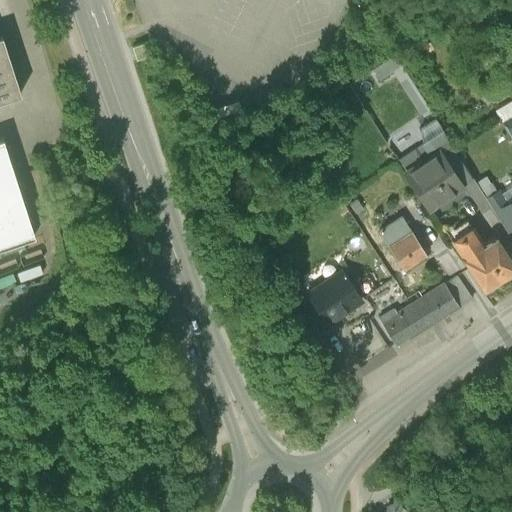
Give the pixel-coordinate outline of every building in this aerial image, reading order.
[(0,104),(21,97),(2,38),(0,38),(0,104)] [(148,58),(143,44),(132,48),(136,62),(148,58)] [(511,118),(503,124),(511,139),(511,118)] [(429,140),(437,152),(438,151),(443,159),(454,152),(442,132),(429,140)] [(0,142),(0,252),(35,241),(32,233),(35,228),(30,226),(20,195),(22,190),(18,188),(8,157),(10,152),(5,150),(3,142),(0,142)] [(438,151),(437,152),(406,172),(429,207),(461,186),(443,159),(438,151)] [(506,231),(511,227),(511,217),(505,206),(506,206),(499,193),(487,201),(506,231)] [(349,207),(359,222),(368,216),(377,210),(366,194),(349,207)] [(425,252),(402,214),(378,229),(385,240),(402,266),(425,252)] [(385,240),(378,229),(368,216),(359,222),(375,247),(385,240)] [(454,243),(474,230),(467,219),(447,231),(454,243)] [(483,243),(474,230),(454,243),(485,291),(511,273),(511,262),(495,236),(483,243)] [(360,299),(340,270),(308,292),(317,307),(327,321),(328,320),(360,299)] [(445,282),(459,305),(471,298),(457,275),(445,282)] [(459,305),(445,282),(397,311),(394,307),(379,317),(394,342),(409,332),(411,335),(459,305)] [(328,320),(327,321),(317,307),(307,314),(320,334),(332,326),(328,320)] [(401,502),(393,501),(385,507),(387,509),(383,511),(403,511),(404,509),(401,502)]
